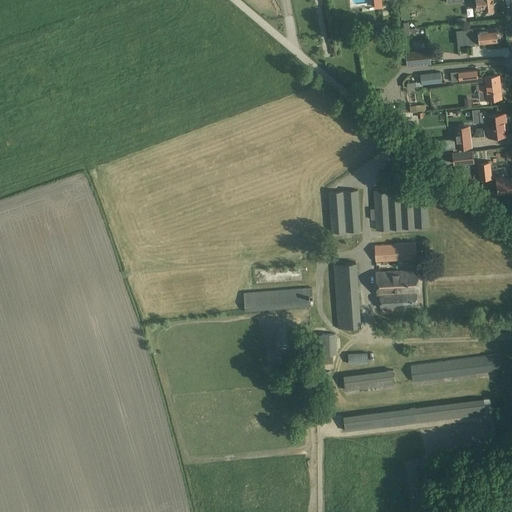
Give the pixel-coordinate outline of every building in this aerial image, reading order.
[(476,0),(477,1),(475,2),(475,7),(478,7),(478,10),(484,9),(484,12),(494,11),(492,0),(476,0)] [(418,26),(411,26),(410,20),(403,20),(403,32),(418,32),(418,26)] [(485,28),(457,31),(459,44),(468,44),(480,43),(497,42),(496,28),(485,29),(485,28)] [(431,64),(431,55),(430,51),(406,53),(407,67),(431,64)] [(459,72),(450,72),(451,82),(460,81),(478,78),(477,70),(459,72)] [(416,82),(416,87),(422,86),(422,85),(442,83),(441,73),(424,75),(420,75),(421,82),(416,82)] [(486,92),(479,93),(480,101),(501,98),(499,76),(484,77),(486,92)] [(417,112),(416,105),(416,100),(409,101),(410,113),(417,112)] [(487,111),(479,112),(480,121),(488,120),(489,123),(489,129),(490,137),(505,135),(505,133),(507,133),(505,114),(505,112),(488,114),(487,111)] [(454,128),(455,140),(456,142),(450,142),(451,149),(464,148),(471,147),(469,127),(454,128)] [(456,142),(455,140),(437,141),(438,152),(447,152),(447,149),(451,149),(450,142),(456,142)] [(454,152),(455,164),(474,162),(473,150),(454,152)] [(489,164),(478,165),(480,180),(482,179),(491,179),(489,164)] [(505,177),(491,179),(482,179),(482,187),(492,186),(493,194),(511,192),(511,178),(505,179),(505,177)] [(374,209),(370,209),(371,221),(375,220),(376,230),(429,227),(426,187),(373,190),(374,209)] [(358,190),(328,192),(331,233),(361,231),(358,190)] [(416,243),(375,245),(376,262),(416,259),(416,243)] [(335,262),(338,325),(358,324),(355,261),(335,262)] [(406,294),(416,293),(418,293),(417,270),(377,272),(378,295),(380,295),(380,296),(406,294)] [(308,288),(244,293),(245,312),(310,307),(309,296),(313,296),(312,288),(308,288)] [(417,306),(416,293),(406,294),(380,296),(381,308),(382,308),(393,308),(417,306)] [(336,334),(313,335),(313,355),(315,355),(316,364),(326,363),(325,355),(337,355),(336,334)] [(367,353),(348,354),(348,364),(368,364),(367,353)] [(498,354),(410,365),(412,382),(501,371),(498,354)] [(393,369),(343,376),(345,391),(395,385),(393,369)] [(344,426),(494,413),(493,398),(342,411),(344,426)]
